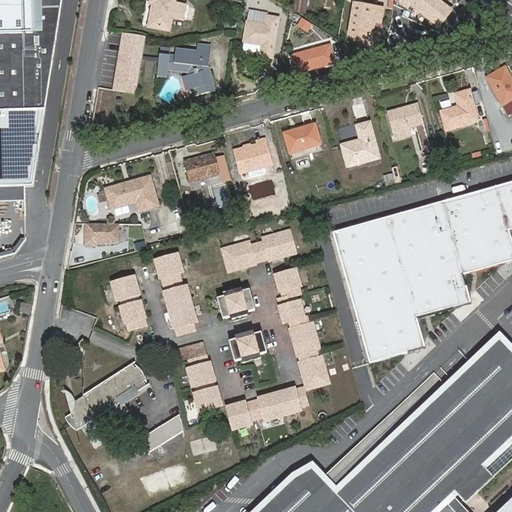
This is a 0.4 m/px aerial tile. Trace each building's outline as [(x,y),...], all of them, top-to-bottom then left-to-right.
[(0,0),(0,201),(27,202),(27,187),(35,186),(60,0),(0,0)] [(181,25),(181,24),(183,12),(184,10),(172,8),(173,3),(157,0),(149,0),(149,7),(151,7),(146,31),(167,35),(169,23),(181,25)] [(307,0),(297,0),(295,14),(305,15),(307,0)] [(313,0),(307,0),(305,15),(311,16),(313,0)] [(380,6),(351,0),(345,31),(359,41),(359,39),(365,40),(364,44),(373,41),(375,31),(371,30),(369,27),(370,21),(373,19),(377,20),(380,6)] [(426,8),(429,0),(409,0),(402,16),(438,34),(445,18),(426,8)] [(183,12),(181,24),(191,26),(193,14),(183,12)] [(250,15),(248,24),(267,27),(269,19),(250,15)] [(248,24),(244,45),(262,48),(260,56),(260,58),(272,60),(279,21),(269,19),(267,27),(248,24)] [(147,41),(124,37),(114,95),(137,99),(147,41)] [(175,57),(166,56),(159,56),(158,78),(162,78),(169,79),(169,73),(186,69),(188,76),(193,93),(214,88),(209,65),(210,44),(197,43),(197,53),(175,51),(175,57)] [(262,48),(244,45),(243,53),(260,56),(262,48)] [(335,65),(330,48),(292,58),(297,76),(335,65)] [(511,82),(506,71),(482,85),(502,120),(511,114),(511,82)] [(193,93),(188,76),(183,78),(186,95),(193,93)] [(478,124),(469,94),(456,97),(459,110),(442,114),(447,132),(478,124)] [(392,133),(408,129),(423,125),(418,106),(387,115),(392,133)] [(380,161),(370,126),(358,129),(362,143),(344,148),(349,169),(380,161)] [(321,148),(315,128),(284,137),(290,157),(321,148)] [(410,137),(408,129),(392,133),(395,142),(410,137)] [(258,148),(252,150),(250,153),(247,154),(244,152),(235,155),(242,178),(250,175),(266,171),(273,169),(266,142),(257,145),(258,148)] [(196,179),(197,184),(221,178),(216,156),(185,165),(190,181),(196,179)] [(266,171),(250,175),(251,180),(254,182),(265,178),(267,176),(266,171)] [(126,188),(131,207),(136,206),(139,214),(139,215),(158,209),(150,180),(126,188)] [(511,182),(333,233),(370,364),(415,351),(423,338),(418,319),(461,307),(469,294),(464,275),(507,263),(511,254),(511,239),(510,231),(511,230),(511,182)] [(126,209),(131,207),(126,188),(107,193),(112,213),(126,209)] [(248,201),(241,203),(243,210),(250,208),(248,201)] [(136,206),(131,207),(133,216),(139,214),(136,206)] [(82,223),(82,244),(117,245),(118,223),(82,223)] [(201,230),(200,224),(192,226),(194,232),(201,230)] [(296,253),(290,231),(263,238),(265,242),(258,244),(262,261),(269,259),(270,261),(296,253)] [(258,244),(250,246),(249,242),(223,249),(229,272),(256,264),(255,263),(262,261),(258,244)] [(179,274),(183,273),(178,255),(155,261),(160,279),(161,279),(163,286),(181,281),(179,274)] [(308,286),(302,288),(297,270),(276,276),(280,292),(281,291),(283,299),(298,294),(310,291),(308,286)] [(138,295),(139,294),(135,278),(112,284),(117,300),(121,299),(122,303),(139,298),(138,295)] [(187,287),(183,288),(181,281),(163,286),(166,293),(164,293),(169,311),(191,305),(187,287)] [(223,319),(256,310),(250,290),(218,299),(223,319)] [(295,320),(305,317),(298,294),(283,299),(279,300),(281,307),(280,307),(284,323),(289,322),(295,320)] [(144,318),(145,318),(141,302),(140,302),(139,298),(122,303),(123,306),(120,307),(125,323),(127,323),(129,330),(146,326),(144,318)] [(193,323),(196,322),(191,305),(169,311),(174,328),(175,328),(177,335),(195,330),(193,323)] [(27,322),(29,313),(19,311),(18,320),(27,322)] [(320,350),(313,323),(308,325),(306,317),(305,317),(295,320),(289,322),(292,329),(290,330),(298,356),(299,356),(316,351),(320,350)] [(235,362),(267,353),(262,332),(229,341),(235,362)] [(434,511),(440,507),(511,438),(511,350),(501,339),(337,494),(327,484),(312,468),(295,477),(257,511),(434,511)] [(207,354),(204,342),(165,352),(169,365),(207,354)] [(307,390),(330,383),(322,357),(317,358),(316,351),(299,356),(301,363),(300,363),(307,390)] [(214,381),(215,381),(211,363),(210,364),(208,357),(190,361),(192,369),(188,370),(192,387),(197,386),(204,384),(214,381)] [(147,386),(145,377),(140,369),(133,363),(69,405),(76,431),(115,406),(121,416),(129,411),(123,401),(120,403),(116,398),(135,386),(138,391),(147,386)] [(217,388),(216,389),(214,381),(204,384),(197,386),(199,393),(194,395),(199,412),(222,406),(217,388)] [(301,411),(300,409),(307,407),(302,388),(295,390),(295,389),(277,394),(283,416),(301,411)] [(283,416),(277,394),(259,399),(260,400),(253,402),(257,419),(265,417),(266,421),(283,416)] [(257,419),(253,402),(245,404),(245,403),(227,407),(233,430),(251,425),(250,421),(257,419)] [(181,419),(180,415),(142,438),(151,451),(184,432),(181,419)] [(211,436),(190,443),(194,455),(215,449),(211,436)] [(511,511),(511,497),(497,511),(511,511)]
